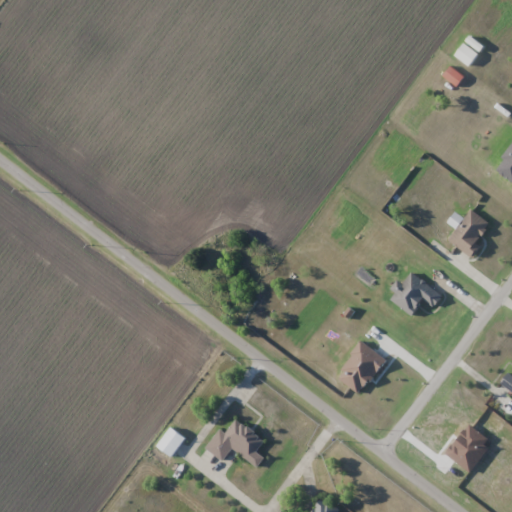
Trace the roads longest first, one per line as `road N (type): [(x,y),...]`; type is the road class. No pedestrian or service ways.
road 1 (residential): [(0,153),(461,511)]
road 2 (residential): [(381,449),(511,279)]
